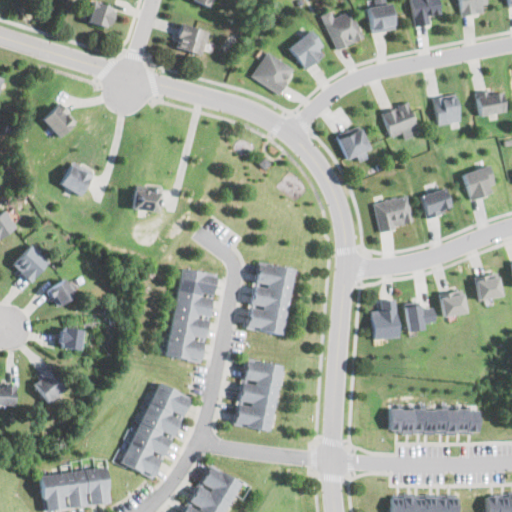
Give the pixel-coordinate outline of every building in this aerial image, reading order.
[(210,0),(191,0),(207,8),(210,0)] [(428,22),(426,15),(438,12),(435,0),(406,0),(413,25),(428,22)] [(456,0),(459,14),(486,10),(484,0),(456,0)] [(86,21),(107,26),(112,6),(90,1),(86,21)] [(364,6),(367,31),(392,28),(388,2),(364,6)] [(317,15),(331,49),(359,37),(348,10),(330,18),(327,11),(317,15)] [(200,55),(207,32),(181,23),(173,46),(200,55)] [(285,48),(305,67),(324,47),(304,28),(285,48)] [(274,94),(292,70),(265,51),(248,75),(274,94)] [(504,110),(500,86),(474,91),(478,114),(504,110)] [(454,92),(430,97),(436,123),(459,119),(454,92)] [(389,139),(415,130),(405,100),(378,110),(389,139)] [(40,119),(58,137),(75,120),(57,102),(40,119)] [(343,159),(367,150),(357,125),(333,134),(343,159)] [(79,194),(92,173),(71,160),(58,182),(79,194)] [(495,189),(485,163),(459,174),(469,199),(495,189)] [(162,187),(134,183),(131,208),(158,211),(162,187)] [(449,208),(442,186),(417,195),(424,216),(449,208)] [(404,195),(370,202),(376,230),(410,223),(404,195)] [(0,236),(16,228),(5,209),(0,211),(0,236)] [(10,265),(29,281),(47,260),(28,244),(10,265)] [(292,268),(256,262),(244,328),(281,334),(292,268)] [(179,268),(163,354),(199,361),(215,275),(179,268)] [(500,294),(496,271),(473,276),(477,299),(500,294)] [(46,287),(53,305),(74,298),(67,279),(46,287)] [(464,311),(460,287),(437,292),(441,315),(464,311)] [(396,336),(394,298),(377,299),(378,309),(369,310),(371,337),(396,336)] [(418,306),(417,300),(401,303),(406,329),(433,323),(429,304),(418,306)] [(56,347),(80,350),(82,329),(59,327),(56,347)] [(242,358),(232,425),(269,431),(280,364),(242,358)] [(31,382),(47,404),(67,388),(50,367),(31,382)] [(154,381),(118,465),(152,480),(188,396),(154,381)] [(13,382),(0,382),(0,404),(13,404),(13,382)] [(476,431),(476,408),(387,407),(387,431),(476,431)] [(179,511),(222,511),(239,481),(204,463),(179,511)] [(42,510),(108,502),(104,466),(37,474),(42,510)] [(511,511),(511,492),(485,493),(485,511),(511,511)] [(388,495),(388,511),(455,511),(455,495),(388,495)]
